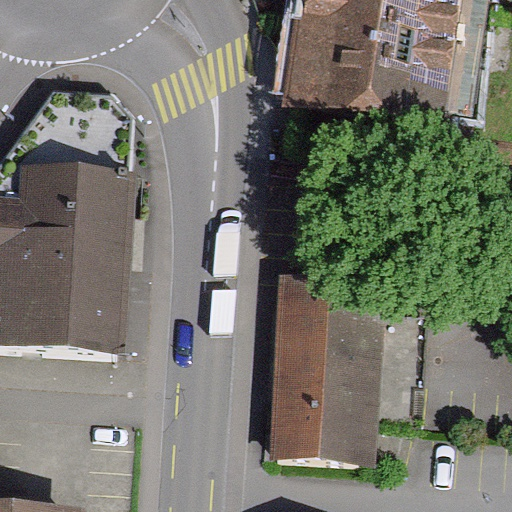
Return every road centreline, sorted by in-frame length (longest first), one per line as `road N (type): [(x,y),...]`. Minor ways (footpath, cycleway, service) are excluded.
road 1 (secondary): [(141,0),(191,47),(207,75),(214,131),(190,511)]
road 2 (secondary): [(0,19),(35,32),(72,31),(124,0)]
